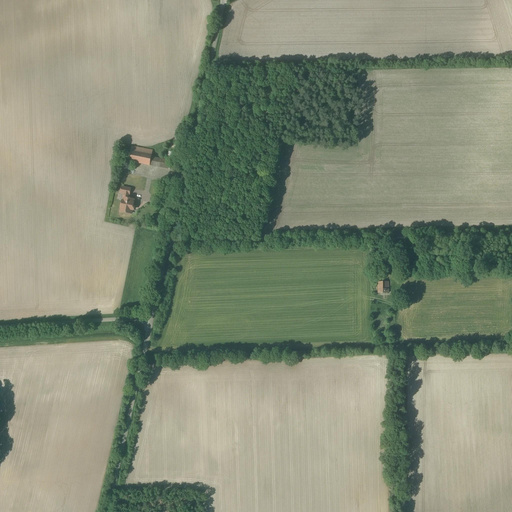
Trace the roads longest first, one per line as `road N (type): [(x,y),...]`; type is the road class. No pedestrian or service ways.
road 1 (unclassified): [(224,0),(151,319)]
road 2 (unclassified): [(107,511),(151,319)]
road 3 (unclassified): [(151,319),(0,327)]
